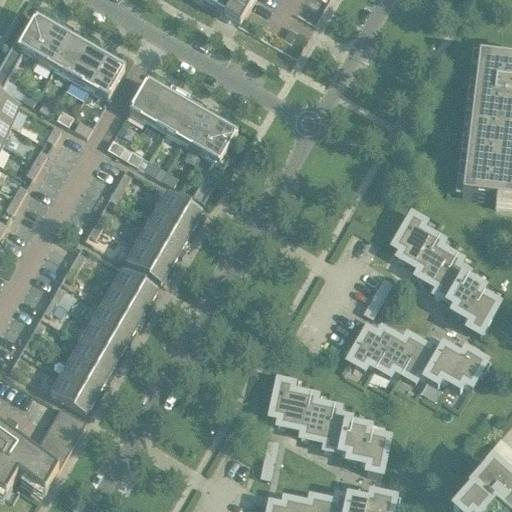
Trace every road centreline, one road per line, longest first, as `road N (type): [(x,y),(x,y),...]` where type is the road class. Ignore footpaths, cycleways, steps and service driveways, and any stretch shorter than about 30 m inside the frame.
road 1 (residential): [(89,0),(312,128)]
road 2 (residential): [(128,448),(248,234)]
road 3 (residential): [(312,128),(386,0)]
road 4 (residential): [(248,234),(312,128)]
